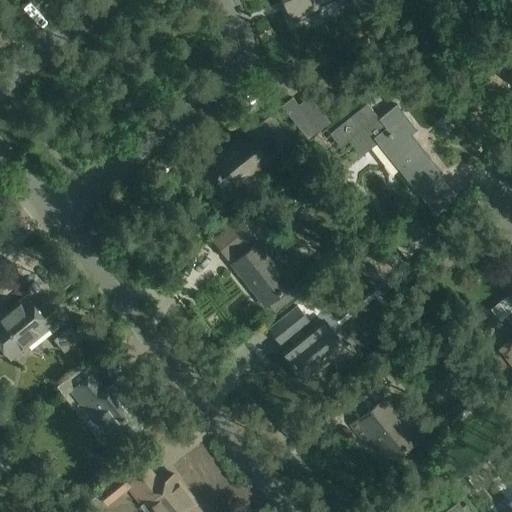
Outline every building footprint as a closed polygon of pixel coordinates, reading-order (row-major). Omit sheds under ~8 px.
[(332,0),(281,0),(282,1),(284,0),(287,0),(290,8),(287,10),(286,8),(285,8),(291,23),(318,13),(315,7),(332,0)] [(281,106),(309,139),(319,130),(292,97),(281,106)] [(379,118),(378,117),(367,103),(329,133),(341,148),(349,141),(361,156),(377,143),(417,194),(442,174),(419,146),(416,148),(408,138),(417,130),(397,105),(379,118)] [(271,115),(260,123),(277,143),(281,148),(291,140),(271,115)] [(248,134),(209,166),(230,193),(283,150),(281,148),(277,143),(263,154),(248,134)] [(308,142),(318,155),(327,148),(316,135),(308,142)] [(302,194),(304,198),(309,199),(313,196),(314,192),(311,188),(306,187),(303,190),(302,194)] [(213,240),(228,259),(247,244),(255,237),(240,219),(213,240)] [(420,225),(402,240),(413,254),(432,239),(420,225)] [(276,312),(301,292),(261,243),(260,244),(255,237),(247,244),(252,250),(233,266),(265,305),(269,302),(276,312)] [(357,262),(367,275),(386,260),(376,247),(357,262)] [(511,292),(491,309),(501,322),(507,317),(511,322),(511,338),(498,349),(511,366),(511,292)] [(36,310),(26,298),(12,309),(14,312),(0,323),(0,347),(10,360),(50,328),(53,332),(69,319),(51,298),(36,310)] [(292,336),(297,342),(284,353),(305,381),(332,360),(338,367),(356,352),(350,345),(345,348),(324,321),(304,337),(299,330),(310,322),(298,306),(270,329),(282,344),(292,336)] [(56,339),(63,350),(78,341),(71,329),(56,339)] [(511,371),(496,351),(494,353),(486,359),(506,384),(511,379),(511,371)] [(86,364),(57,387),(65,397),(71,392),(84,408),(88,405),(119,444),(150,419),(149,418),(147,420),(127,396),(130,393),(118,379),(105,390),(100,385),(102,384),(86,364)] [(378,391),(380,393),(389,386),(379,373),(347,399),(355,409),(378,391)] [(478,395),(448,419),(456,429),(486,405),(478,395)] [(385,400),(359,421),(353,426),(369,447),(375,442),(390,461),(417,440),(407,427),(418,418),(405,401),(394,410),(385,400)] [(0,467),(13,457),(14,459),(15,458),(0,440),(0,467)] [(511,485),(511,484),(511,456),(511,457),(498,466),(511,485)] [(120,476),(98,493),(99,494),(107,504),(108,506),(128,489),(140,504),(144,500),(153,511),(198,511),(183,492),(185,489),(174,475),(162,485),(149,470),(131,485),(129,487),(120,476)] [(98,511),(107,504),(99,494),(90,502),(98,511)] [(465,511),(458,502),(444,511),(465,511)]
